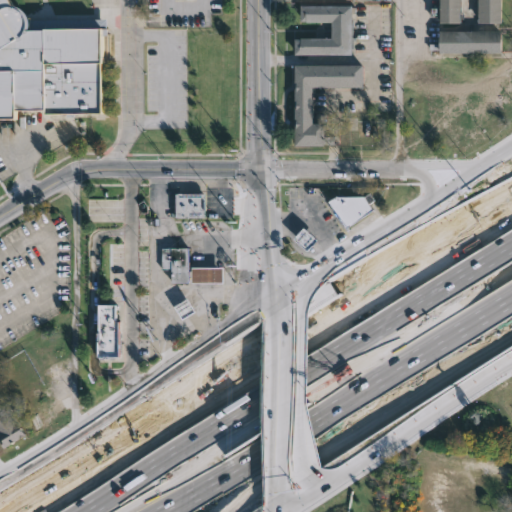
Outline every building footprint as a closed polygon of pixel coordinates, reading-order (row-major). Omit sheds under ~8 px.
[(3,0),(7,5),(14,7),(20,12),(24,20),(24,30),(106,28),(107,64),(98,64),(98,85),(102,85),(103,114),(40,114),(40,111),(11,111),(11,119),(0,119),(0,0),(3,0)] [(500,0),(500,24),(476,24),(476,0),(459,0),(459,24),(438,24),(438,0),(500,0)] [(350,5),(350,54),(293,54),(293,39),(330,38),(330,22),(299,21),(299,5),(350,5)] [(500,30),(500,53),(437,53),(437,50),(429,49),(429,43),(437,43),(437,30),(500,30)] [(322,116),(322,117),(312,117),(312,123),(322,123),(322,145),(294,145),(293,65),(362,64),(362,87),(323,86),(322,116)] [(201,194),(204,194),(203,217),(174,218),(174,194),(201,194)] [(371,210),(345,228),(327,202),(335,196),(361,196),(371,210)] [(304,228),(294,239),(308,252),(318,241),(304,228)] [(189,249),(188,282),(182,282),(182,283),(171,283),(171,271),(160,270),(160,249),(189,249)] [(217,284),(190,284),(190,269),(221,269),(221,284),(217,284)] [(182,319),(196,313),(189,299),(175,306),(182,319)] [(97,304),(114,303),(114,322),(119,322),(119,358),(98,358),(97,304)] [(0,394),(7,408),(6,409),(21,434),(0,446),(0,394)]
